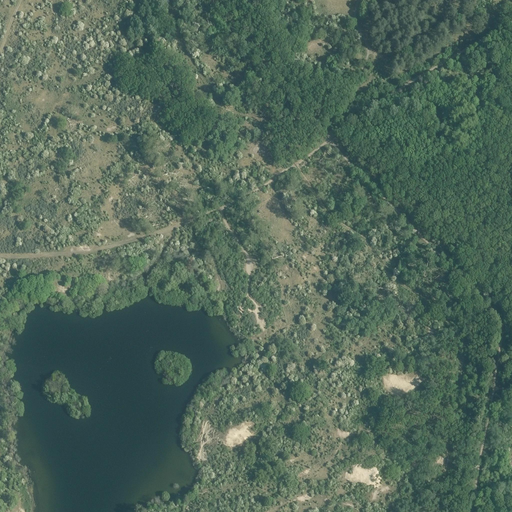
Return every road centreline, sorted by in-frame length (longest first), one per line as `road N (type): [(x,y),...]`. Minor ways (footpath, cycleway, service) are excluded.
road 1 (track): [(0,254),(114,247),(226,205)]
road 2 (track): [(511,22),(360,112),(329,140)]
road 3 (track): [(226,205),(329,140)]
